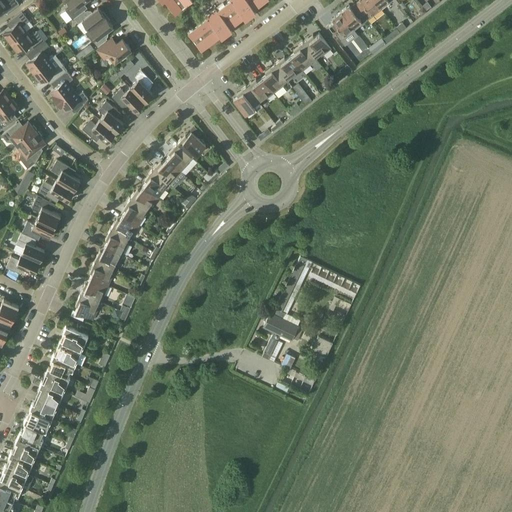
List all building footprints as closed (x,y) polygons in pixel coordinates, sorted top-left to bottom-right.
[(3,0),(2,0),(0,0),(0,10),(3,8),(7,12),(19,3),(16,0),(3,0)] [(66,0),(73,8),(67,12),(72,19),(74,17),(84,10),(80,5),(86,0),(66,0)] [(161,0),(162,1),(163,0),(164,0),(175,14),(193,1),(191,0),(161,0)] [(230,0),(231,0),(222,7),(235,25),(244,18),(246,19),(256,11),(255,10),(267,0),(230,0)] [(373,15),(382,9),(375,0),(357,0),(355,2),(364,13),(368,19),(373,15)] [(375,0),(382,9),(392,0),(375,0)] [(355,29),(364,23),(359,17),(364,13),(355,2),(350,6),(349,5),(341,11),(355,29)] [(85,12),(84,10),(74,17),(78,23),(83,20),(90,29),(107,15),(103,11),(101,11),(98,7),(92,12),(89,9),(85,12)] [(232,30),(231,28),(235,25),(222,7),(218,11),(216,9),(206,17),(207,19),(188,33),(201,51),(221,36),(222,37),(232,30)] [(8,41),(10,42),(11,43),(27,31),(23,25),(29,20),(22,11),(11,19),(15,24),(3,33),(5,35),(5,36),(8,41)] [(328,24),(341,40),(354,29),(355,30),(355,29),(341,11),(332,18),(333,20),(328,24)] [(110,22),(110,20),(107,15),(90,29),(94,34),(89,37),(97,46),(107,39),(105,37),(109,34),(106,31),(113,26),(110,22)] [(396,26),(401,31),(407,27),(402,21),(396,26)] [(30,36),(27,31),(11,43),(12,44),(12,45),(15,50),(17,50),(18,52),(30,43),(34,49),(45,40),(37,30),(30,36)] [(314,36),(313,34),(303,41),(315,57),(320,53),(321,55),(331,48),(319,32),(314,36)] [(383,34),(371,47),(376,52),(388,39),(383,34)] [(131,49),(122,38),(116,42),(112,37),(97,49),(104,58),(109,54),(115,61),(131,49)] [(38,54),(26,63),(33,72),(49,60),(42,51),(49,45),(45,40),(34,49),(38,54)] [(295,51),(290,54),(303,70),(312,62),(311,60),(315,57),(303,41),(293,49),(295,51)] [(286,58),(284,56),(275,63),(287,79),(291,76),(293,77),(303,70),(290,54),(286,58)] [(52,73),(56,78),(67,70),(67,69),(63,64),(56,69),(49,60),(33,72),(41,81),(52,73)] [(267,73),(262,76),(274,92),(284,84),(282,82),(287,79),(275,63),(265,71),(267,73)] [(53,94),(53,97),(56,101),(73,88),(68,82),(73,78),(67,70),(51,82),(56,89),(52,93),(53,94)] [(135,76),(138,79),(130,87),(144,101),(153,93),(147,87),(153,81),(141,70),(135,76)] [(256,78),(246,85),(259,101),(263,98),(264,99),(274,92),(262,76),(257,80),(256,78)] [(255,106),(254,105),(259,101),(246,85),(237,93),(238,95),(233,98),(246,114),(255,106)] [(135,110),(144,101),(130,87),(125,92),(121,88),(112,96),(122,106),(127,101),(135,110)] [(83,91),(78,95),(73,88),(56,101),(61,107),(63,107),(63,108),(68,104),(73,111),(78,112),(88,98),(83,91)] [(0,106),(11,98),(10,97),(10,96),(6,90),(5,90),(4,89),(0,91),(0,106)] [(13,99),(12,99),(11,98),(0,106),(0,130),(10,123),(6,117),(18,108),(17,106),(17,105),(13,99)] [(100,111),(104,114),(100,118),(116,131),(117,130),(118,130),(122,126),(122,124),(123,123),(113,114),(117,109),(106,100),(102,105),(104,107),(100,111)] [(116,131),(100,118),(100,119),(115,132),(116,131)] [(114,135),(114,134),(115,132),(100,119),(96,123),(92,120),(89,125),(87,123),(82,128),(93,138),(98,133),(107,141),(109,139),(110,139),(114,135)] [(13,142),(16,140),(19,145),(36,131),(35,130),(37,129),(34,125),(32,126),(28,121),(20,127),(17,123),(2,135),(6,140),(13,142)] [(39,131),(37,132),(36,131),(19,145),(23,149),(21,151),(20,157),(28,168),(36,162),(41,153),(36,147),(44,141),(40,136),(42,135),(39,131)] [(185,133),(177,142),(192,156),(195,152),(197,154),(206,144),(204,143),(204,141),(203,140),(202,139),(200,139),(191,131),(187,135),(185,133)] [(189,162),(188,160),(192,156),(177,142),(169,151),(170,153),(166,157),(181,171),(189,162)] [(57,143),(53,147),(61,153),(65,149),(57,143)] [(171,178),(173,180),(181,171),(166,157),(162,161),(161,159),(152,168),(168,181),(171,178)] [(53,170),(60,174),(56,179),(74,190),(80,179),(68,172),(71,167),(57,158),(54,164),(56,166),(53,170)] [(25,168),(15,190),(23,194),(34,172),(25,168)] [(147,180),(143,184),(159,196),(166,188),(167,189),(171,184),(168,181),(152,168),(145,178),(147,180)] [(68,200),(73,191),(74,190),(56,179),(53,185),(47,181),(44,186),(42,184),(38,190),(52,199),(55,193),(68,200)] [(150,205),(151,206),(159,196),(143,184),(140,189),(138,187),(130,197),(147,208),(150,205)] [(53,202),(39,195),(32,207),(41,211),(38,217),(56,226),(62,215),(50,209),(53,202)] [(126,208),(123,213),(139,224),(146,214),(144,213),(147,208),(130,197),(124,207),(126,208)] [(181,202),(188,207),(192,202),(189,200),(185,197),(181,202)] [(117,217),(111,227),(128,237),(131,233),(133,234),(139,224),(123,213),(119,218),(117,217)] [(21,231),(21,232),(35,238),(36,238),(35,237),(38,231),(50,237),(56,226),(38,217),(34,224),(28,220),(22,232),(21,231)] [(128,242),(126,241),(128,237),(111,227),(105,238),(107,239),(105,244),(123,253),(128,242)] [(24,247),(21,253),(40,261),(45,250),(33,244),(35,238),(21,232),(16,243),(24,247)] [(115,263),(117,264),(123,253),(105,244),(102,249),(100,248),(95,259),(113,267),(115,263)] [(23,266),(35,272),(40,261),(21,253),(19,258),(11,255),(6,267),(20,273),(23,266)] [(270,312),(261,329),(269,333),(272,334),(262,355),(268,358),(280,334),(291,340),(298,325),(283,318),(285,312),(282,310),(307,258),(301,255),(276,307),(273,313),(270,312)] [(92,272),(90,277),(108,285),(113,274),(111,273),(113,267),(95,259),(90,271),(92,272)] [(101,295),(103,296),(108,285),(90,277),(87,282),(85,281),(80,292),(99,300),(101,295)] [(348,287),(356,291),(360,283),(352,279),(348,287)] [(70,314),(83,320),(85,314),(94,318),(99,307),(96,306),(99,300),(80,292),(75,304),(78,305),(75,310),(73,309),(70,314)] [(19,305),(4,299),(0,306),(0,308),(18,316),(20,312),(17,311),(19,305)] [(13,320),(16,321),(18,316),(0,308),(0,320),(11,325),(13,320)] [(0,320),(0,331),(9,335),(11,331),(8,330),(11,325),(0,320)] [(62,340),(60,339),(82,349),(80,348),(82,342),(85,343),(88,335),(66,325),(63,331),(65,332),(62,340)] [(4,339),(7,340),(9,335),(0,331),(0,343),(2,344),(4,339)] [(314,339),(312,344),(313,344),(312,349),(326,355),(333,342),(318,335),(316,340),(314,339)] [(57,345),(59,346),(56,354),(54,353),(76,363),(74,362),(76,356),(79,357),(82,349),(60,339),(57,345)] [(103,351),(101,357),(104,358),(107,360),(110,354),(106,352),(103,351)] [(48,367),(70,376),(68,375),(70,370),(73,371),(76,363),(54,353),(51,359),(53,360),(50,368),(48,367)] [(101,357),(99,362),(101,364),(105,365),(107,360),(104,358),(101,357)] [(42,380),(42,381),(64,390),(62,389),(64,384),(67,385),(70,376),(48,367),(45,373),(47,374),(44,381),(42,380)] [(89,385),(91,386),(95,387),(99,380),(93,377),(89,385)] [(41,387),(38,395),(56,403),(58,398),(60,399),(64,390),(42,381),(39,387),(41,387)] [(56,410),(54,409),(56,403),(38,395),(34,403),(32,402),(30,408),(52,418),(56,410)] [(48,423),(50,417),(52,418),(30,408),(32,409),(29,417),(26,416),(24,422),(46,432),(50,424),(48,423)] [(44,431),(46,432),(24,422),(26,423),(23,431),(21,430),(18,436),(40,446),(44,437),(42,436),(44,431)] [(36,454),(40,446),(18,436),(15,442),(18,443),(14,451),(34,460),(34,459),(32,459),(34,453),(36,454)] [(8,464),(5,463),(5,464),(28,473),(26,472),(28,467),(30,468),(34,460),(14,451),(12,450),(9,456),(11,457),(8,464)] [(2,478),(0,477),(22,487),(20,486),(22,481),(24,482),(28,473),(5,464),(3,470),(5,470),(2,478)] [(0,494),(14,500),(16,495),(18,496),(22,487),(0,477),(0,494)] [(0,510),(3,511),(10,511),(13,507),(11,506),(14,500),(0,494),(0,510)]
